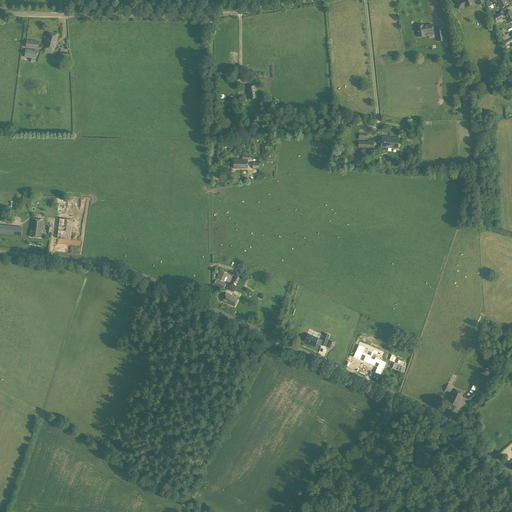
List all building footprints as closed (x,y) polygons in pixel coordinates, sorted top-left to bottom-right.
[(476,0),(478,4),(484,1),(482,0),(458,0),(455,2),(458,9),(465,6),(473,3),(473,2),(476,0)] [(508,19),(509,22),(511,20),(511,12),(511,10),(502,15),(501,12),(494,16),(497,23),(504,19),(503,18),(505,17),(507,19),(508,19)] [(427,32),(433,31),(432,24),(429,25),(427,25),(423,26),(423,25),(417,26),(417,30),(417,32),(418,32),(419,37),(425,36),(424,35),(428,34),(427,32)] [(498,32),(503,40),(507,38),(503,30),(498,32)] [(44,47),(55,50),(58,36),(48,33),(44,47)] [(511,35),(507,39),(507,38),(503,40),(507,48),(510,46),(509,44),(511,42),(511,35)] [(27,40),(26,48),(38,50),(39,42),(27,40)] [(31,62),(36,63),(38,50),(26,49),(25,57),(31,58),(31,62)] [(469,89),(467,81),(461,82),(463,91),(469,89)] [(247,86),(249,99),(258,98),(255,85),(247,86)] [(235,112),(236,120),(241,120),(241,117),(247,117),(247,112),(240,112),(240,111),(235,112)] [(388,147),(389,147),(390,137),(382,136),(381,146),(388,147)] [(391,151),(391,148),(397,148),(398,138),(390,137),(389,147),(388,147),(388,151),(391,151)] [(248,159),(249,159),(249,155),(243,155),(243,159),(234,159),(234,168),(248,168),(248,159)] [(60,218),(59,230),(68,231),(69,218),(60,218)] [(30,236),(40,237),(42,220),(32,219),(30,236)] [(0,232),(21,236),(22,225),(18,225),(18,226),(0,224),(0,232)] [(220,269),(216,278),(223,281),(227,272),(220,269)] [(224,288),(225,284),(216,279),(214,284),(224,288)] [(228,303),(234,306),(238,299),(232,296),(227,293),(223,301),(228,304),(228,303)] [(310,345),(314,347),(318,338),(308,334),(305,341),(311,343),(310,345)] [(368,334),(364,346),(368,347),(372,335),(368,334)] [(376,363),(379,365),(375,374),(381,376),(387,364),(376,359),(379,353),(373,350),(370,357),(363,353),(365,349),(359,346),(354,358),(360,361),(362,355),(366,357),(363,362),(375,367),(376,363)] [(448,383),(445,390),(450,392),(453,386),(448,383)] [(463,393),(454,389),(448,401),(457,406),(463,393)]
